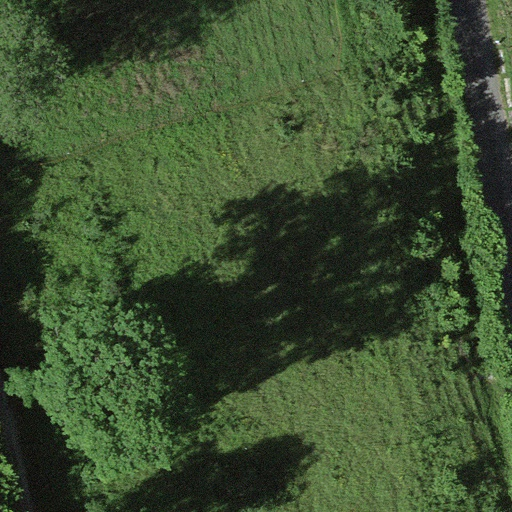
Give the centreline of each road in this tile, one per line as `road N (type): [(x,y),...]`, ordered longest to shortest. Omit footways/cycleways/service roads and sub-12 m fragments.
road 1 (unclassified): [(470,0),(511,261)]
road 2 (track): [(35,511),(0,369)]
